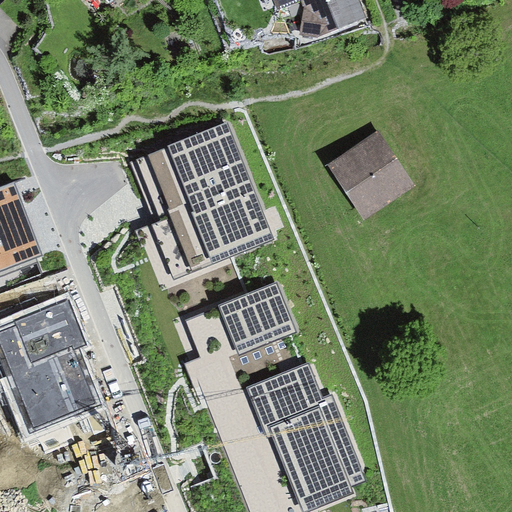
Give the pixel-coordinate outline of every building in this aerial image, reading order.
[(2,0),(0,3),(0,4),(25,27),(48,0),(2,0)] [(273,0),(278,11),(301,2),(304,7),(300,36),(318,39),(367,19),(358,0),(356,0),(331,10),(327,0),(273,0)] [(327,0),(331,10),(356,0),(327,0)] [(411,9),(407,0),(393,0),(399,13),(411,9)] [(228,123),(146,158),(195,274),(277,239),(228,123)] [(378,133),(328,167),(364,221),(414,187),(378,133)] [(15,183),(0,188),(0,276),(44,259),(15,183)] [(277,283),(186,320),(204,365),(221,359),(296,331),(277,283)] [(69,296),(0,323),(0,369),(28,437),(106,405),(83,350),(90,347),(69,296)] [(306,366),(246,391),(267,440),(273,437),(304,511),(311,511),(354,494),(350,487),(366,480),(331,398),(321,402),(306,366)]
